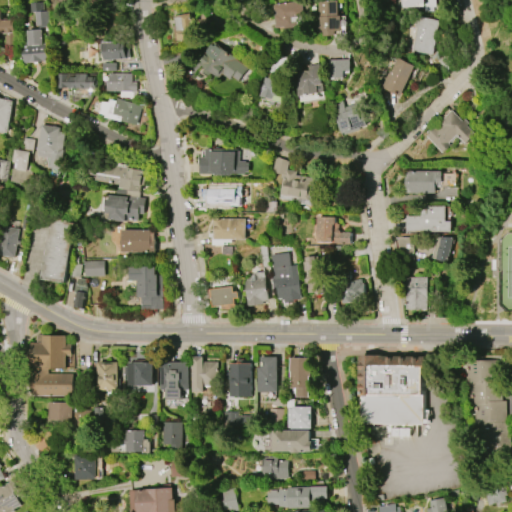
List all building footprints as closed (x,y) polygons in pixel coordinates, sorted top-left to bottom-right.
[(273,4),(302,0),(306,26),(285,29),(285,26),(277,27),(273,4)] [(320,31),(319,1),(337,0),(338,15),(341,15),(342,30),(335,31),(335,35),(324,36),(324,31),(320,31)] [(400,0),(400,8),(436,6),(435,0),(400,0)] [(30,12),(29,2),(43,1),(43,11),(47,11),(49,25),(35,26),(34,12),(30,12)] [(13,19),(14,44),(5,44),(5,35),(1,35),(1,33),(0,33),(0,11),(1,11),(1,20),(13,19)] [(175,15),(189,13),(194,37),(191,37),(191,39),(186,40),(185,38),(176,40),(174,25),(177,25),(175,15)] [(440,20),(434,55),(411,51),(418,16),(440,20)] [(46,43),(48,61),(25,64),(23,46),(29,46),(27,30),(40,29),(42,44),(46,43)] [(105,60),(103,42),(128,40),(130,58),(105,60)] [(247,68),(238,80),(232,76),(230,79),(223,73),(219,78),(214,74),(211,77),(203,71),(206,67),(199,63),(208,52),(205,50),(210,43),(214,46),(215,44),(247,68)] [(382,87),(388,72),(390,72),(397,58),(414,66),(401,96),(382,87)] [(329,60),(350,59),(350,70),(344,70),(345,77),(330,77),(329,60)] [(320,63),(325,91),(301,95),(297,72),(310,70),(309,65),(320,63)] [(58,73),(96,73),(96,80),(98,80),(98,84),(96,84),(96,88),(58,88),(58,73)] [(136,90),(106,91),(106,80),(109,80),(109,73),(132,73),(132,82),(136,82),(136,90)] [(262,96),(266,77),(280,80),(280,83),(287,84),(284,97),(276,95),(275,99),(262,96)] [(13,100),(7,132),(0,130),(0,97),(1,98),(13,100)] [(141,105),(136,124),(105,116),(106,113),(99,112),(102,101),(109,103),(110,99),(116,100),(117,98),(141,105)] [(369,126),(342,134),(333,103),(342,100),(346,112),(358,108),(360,113),(364,111),(369,126)] [(443,154),(425,135),(452,110),(464,122),(466,119),(471,124),(469,127),(476,134),(466,144),(457,135),(450,143),(452,145),(443,154)] [(41,125),(60,128),(60,132),(65,132),(62,150),(64,150),(61,170),(49,168),(50,158),(37,156),(41,125)] [(14,149),(22,150),(24,138),(34,140),(32,153),(30,153),(28,166),(33,167),(30,185),(9,182),(14,149)] [(205,148),(237,149),(237,151),(240,151),(240,161),(246,161),(246,163),(249,163),(249,172),(246,172),(246,174),(231,174),(231,176),(213,175),(213,174),(199,174),(199,157),(205,157),(205,148)] [(287,161),(286,169),(296,171),(295,174),(318,178),(313,206),(298,203),(298,200),(293,199),(292,200),(279,198),(283,178),(279,178),(280,174),(271,172),(274,155),(287,161)] [(0,180),(0,159),(10,161),(7,182),(0,180)] [(99,163),(143,170),(142,176),(145,177),(144,186),(141,185),(140,191),(119,188),(119,184),(95,181),(96,175),(89,174),(90,164),(98,165),(99,163)] [(435,193),(405,193),(405,171),(441,171),(441,184),(435,184),(435,193)] [(209,186),(243,186),(243,207),(209,207),(209,201),(204,201),(204,189),(209,189),(209,186)] [(138,198),(139,192),(117,189),(116,195),(138,198)] [(106,220),(107,199),(109,199),(109,195),(145,198),(144,214),(139,214),(139,220),(130,219),(129,221),(106,220)] [(450,232),(405,232),(405,215),(419,215),(419,206),(445,206),(444,221),(450,221),(450,232)] [(317,218),(335,217),(335,224),(340,224),(340,229),(342,232),(351,232),(351,246),(337,246),(337,244),(330,244),(330,245),(317,245),(317,218)] [(43,279),(52,219),(52,218),(68,220),(68,222),(75,223),(75,225),(66,283),(43,279)] [(213,218),(246,219),(245,240),(213,239),(213,218)] [(18,229),(17,240),(20,241),(19,245),(16,244),(15,257),(0,255),(0,240),(2,226),(18,229)] [(156,253),(121,253),(122,231),(152,231),(151,241),(156,241),(156,253)] [(435,259),(441,235),(453,238),(447,262),(435,259)] [(270,255),(288,253),(289,266),(295,265),(300,299),(293,300),(293,303),(284,304),(283,298),(277,299),(275,289),(272,289),(271,279),(273,279),(270,255)] [(303,257),(315,256),(317,272),(324,271),(326,292),(319,292),(320,295),(316,295),(315,293),(314,293),(314,292),(307,292),(306,283),(304,284),(303,274),(306,274),(306,271),(304,272),(303,262),(304,262),(303,257)] [(83,261),(104,261),(105,276),(86,277),(83,261)] [(164,274),(165,310),(151,310),(151,304),(142,305),(142,297),(139,297),(139,281),(130,281),(130,267),(157,266),(157,275),(164,274)] [(264,271),(267,301),(262,302),(263,305),(247,306),(244,282),(249,281),(249,278),(254,272),(264,271)] [(427,309),(406,309),(406,277),(428,277),(427,309)] [(74,292),(75,281),(78,282),(78,278),(87,279),(87,289),(85,308),(74,306),(74,303),(73,302),(74,299),(75,299),(76,292),(74,292)] [(341,302),(364,301),(364,281),(341,281),(341,302)] [(210,289),(233,286),(233,293),(237,292),(238,298),(234,298),(234,304),(213,307),(210,289)] [(33,369),(33,343),(39,343),(39,335),(68,335),(68,344),(73,344),(73,357),(67,357),(67,370),(49,370),(49,373),(73,373),(74,396),(33,396),(33,374),(37,374),(37,369),(33,369)] [(428,425),(365,425),(365,397),(363,397),(363,355),(387,355),(387,357),(428,357),(428,425)] [(192,392),(192,357),(203,357),(203,362),(219,362),(218,386),(203,386),(203,393),(192,392)] [(278,357),(277,392),(257,392),(258,368),(260,368),(260,357),(278,357)] [(290,388),(290,358),(310,358),(310,368),(311,368),(311,376),(310,376),(310,398),(296,398),(296,388),(290,388)] [(472,405),(471,383),(468,383),(467,360),(497,359),(498,381),(500,380),(501,401),(505,401),(507,433),(509,433),(510,453),(481,454),(480,426),(476,426),(475,405),(472,405)] [(100,362),(120,362),(120,390),(100,390),(100,362)] [(129,386),(129,364),(153,363),(153,386),(129,386)] [(160,389),(160,363),(189,363),(189,389),(183,390),(183,399),(165,399),(165,389),(160,389)] [(230,397),(230,363),(252,363),(252,397),(230,397)] [(51,421),(74,420),(73,402),(51,403),(51,421)] [(288,428),(288,408),(293,408),(293,407),(312,407),(312,428),(288,428)] [(163,448),(164,422),(183,423),(182,450),(171,450),(171,448),(163,448)] [(126,430),(143,429),(144,440),(147,440),(148,442),(150,442),(150,452),(126,452),(126,444),(124,444),(124,438),(126,438),(126,430)] [(273,451),(273,431),(311,431),(311,442),(313,442),(313,452),(301,452),(301,453),(291,453),(291,452),(273,451)] [(75,456),(96,456),(97,479),(75,480),(75,456)] [(289,478),(270,478),(270,475),(262,475),(262,457),(278,457),(278,461),(289,460),(289,478)] [(13,511),(11,511),(0,511),(0,487),(13,480),(20,494),(16,497),(20,505),(12,509),(13,511)] [(507,502),(489,505),(487,492),(490,491),(489,484),(504,481),(507,495),(505,495),(507,502)] [(288,488),(328,486),(329,498),(316,499),(317,506),(312,506),(313,508),(288,509),(288,507),(279,508),(278,505),(267,505),(267,493),(270,493),(270,490),(276,490),(276,493),(278,493),(278,489),(288,489),(288,488)] [(129,511),(129,491),(173,488),(174,500),(176,500),(176,511),(129,511)] [(222,491),(225,511),(228,511),(239,510),(235,488),(222,491)] [(427,511),(427,509),(431,508),(430,501),(446,498),(448,511),(427,511)]
